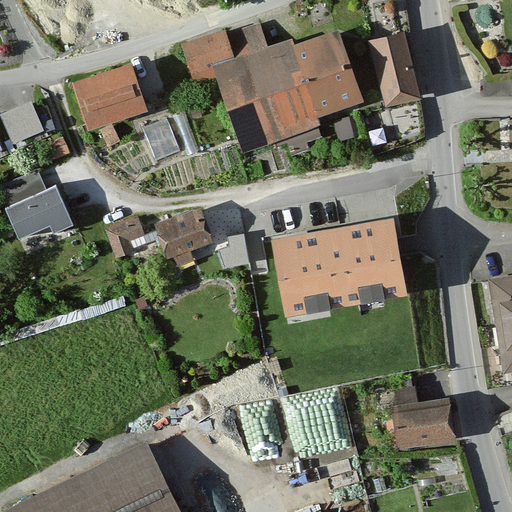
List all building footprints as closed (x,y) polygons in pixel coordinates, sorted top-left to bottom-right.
[(233,28),(189,43),(204,87),(223,80),(247,150),(328,123),(325,113),(374,96),(350,26),(303,42),(300,35),(281,42),(276,27),(238,40),(233,28)] [(413,31),(379,39),(395,102),(428,94),(413,31)] [(140,59),(80,79),(96,125),(156,106),(140,59)] [(0,146),(44,127),(30,97),(0,110),(0,146)] [(73,219),(57,181),(6,202),(19,233),(51,220),(54,227),(73,219)] [(207,203),(161,225),(176,258),(223,237),(207,203)] [(395,211),(272,232),(286,310),(408,289),(395,211)] [(137,212),(108,223),(118,251),(147,241),(137,212)] [(224,230),(227,258),(249,255),(246,227),(224,230)] [(511,278),(497,280),(510,371),(511,370),(511,278)] [(398,384),(399,401),(419,400),(419,383),(398,384)] [(456,399),(398,409),(405,448),(463,438),(456,399)] [(189,511),(156,440),(10,509),(12,511),(189,511)]
